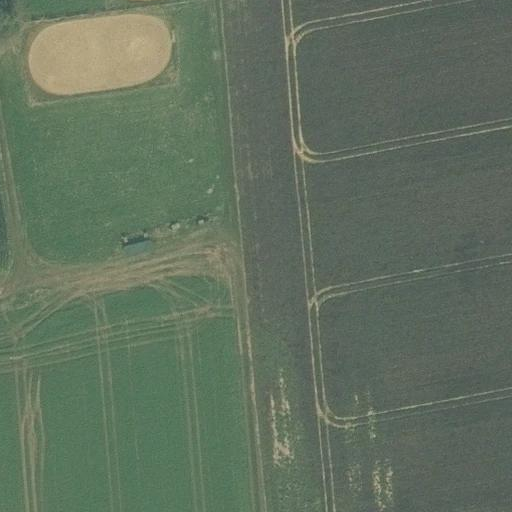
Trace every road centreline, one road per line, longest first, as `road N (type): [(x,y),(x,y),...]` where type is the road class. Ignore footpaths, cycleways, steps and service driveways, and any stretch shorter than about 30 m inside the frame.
road 1 (track): [(212,0),(231,219)]
road 2 (track): [(0,292),(21,285),(0,131)]
